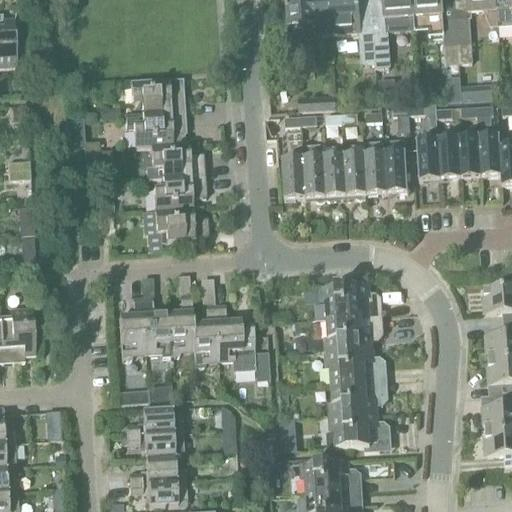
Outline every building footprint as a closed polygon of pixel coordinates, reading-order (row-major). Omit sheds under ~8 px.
[(330,40),(327,0),(286,0),(287,8),(284,8),(285,12),(287,13),(289,43),(330,40)] [(356,0),(327,0),(330,40),(359,38),(360,56),(373,55),(370,5),(357,6),(356,0)] [(384,23),(413,20),(411,0),(382,0),(383,4),(370,5),(373,55),(386,54),(384,23)] [(440,0),(411,0),(413,20),(442,18),(446,69),(459,68),(455,18),(453,0),(449,0),(440,1),(440,0)] [(467,0),(469,17),(497,15),(496,0),(467,0)] [(511,0),(496,0),(497,15),(498,33),(511,31),(511,0)] [(469,17),(455,18),(459,68),(472,67),(469,17)] [(0,19),(0,71),(15,71),(13,33),(2,34),(2,19),(0,19)] [(140,120),(183,117),(181,84),(129,88),(130,110),(139,110),(140,120)] [(480,91),(461,93),(462,106),(481,106),(480,91)] [(394,93),(378,94),(379,107),(395,106),(394,93)] [(300,117),(320,116),(336,115),(335,99),(300,101),(300,117)] [(501,120),(511,119),(511,107),(501,108),(501,120)] [(409,111),(409,120),(428,119),(428,109),(409,111)] [(22,110),(13,111),(14,127),(23,126),(22,110)] [(477,111),(477,113),(477,122),(493,120),(492,110),(477,111)] [(391,121),(409,120),(409,111),(390,112),(391,121)] [(457,123),(477,122),(477,113),(456,114),(457,123)] [(436,125),(457,123),(456,114),(435,116),(436,125)] [(171,150),(171,149),(170,140),(185,139),(183,117),(140,120),(141,130),(131,131),(133,153),(149,152),(149,151),(171,150)] [(366,128),(382,127),(381,117),(366,118),(366,128)] [(341,119),(342,129),(355,128),(355,118),(341,119)] [(324,130),(342,129),(341,119),(323,120),(324,130)] [(301,123),(301,133),(315,132),(315,122),(301,123)] [(284,134),(301,133),(301,123),(283,124),(284,134)] [(498,139),(478,140),(481,182),(500,181),(498,139)] [(478,140),(458,141),(460,183),(480,182),(478,140)] [(458,141),(437,143),(439,184),(460,183),(458,141)] [(69,143),(70,155),(83,154),(83,153),(83,143),(69,143)] [(436,143),(416,144),(419,185),(439,184),(436,143)] [(407,196),(404,146),(383,147),(387,198),(407,196)] [(383,147),(363,149),(365,199),(386,198),(383,147)] [(160,184),(204,181),(202,157),(188,158),(187,148),(171,149),(171,150),(149,151),(149,152),(150,174),(159,173),(160,184)] [(349,159),(343,160),(346,200),(365,199),(363,149),(348,149),(349,159)] [(511,149),(499,150),(501,191),(511,190),(511,149)] [(322,151),(305,152),(306,162),(303,162),(305,202),(325,201),(322,151)] [(335,151),(322,151),(325,201),(346,200),(343,160),(343,159),(336,160),(335,151)] [(96,152),(83,153),(83,154),(84,174),(98,173),(96,152)] [(112,154),(98,155),(99,170),(113,169),(112,154)] [(303,162),(281,163),(283,204),(305,202),(303,162)] [(6,184),(23,184),(22,175),(6,176),(6,184)] [(153,216),(191,214),(190,203),(205,202),(204,181),(160,184),(161,194),(152,194),(153,216)] [(191,214),(153,216),(155,238),(165,238),(165,249),(208,246),(207,223),(192,224),(191,214)] [(281,215),(271,215),(272,229),(282,229),(281,215)] [(32,224),(24,225),(25,240),(33,239),(32,224)] [(34,259),(21,260),(22,272),(35,271),(34,259)] [(192,329),(190,301),(189,281),(179,282),(181,319),(167,320),(169,349),(176,348),(177,358),(193,357),(192,329)] [(169,349),(167,320),(153,321),(151,284),(141,284),(142,304),(146,359),(162,358),(161,349),(169,349)] [(218,368),(215,312),(213,286),(203,286),(205,329),(192,329),(193,357),(193,360),(202,359),(202,369),(218,368)] [(326,325),(382,322),(381,304),(374,298),(368,299),(368,290),(324,293),(326,325)] [(511,293),(484,295),(486,320),(501,319),(502,329),(511,328),(511,293)] [(130,360),(146,359),(142,304),(132,304),(133,322),(118,323),(120,351),(129,351),(130,360)] [(215,312),(218,368),(234,367),(235,379),(269,377),(268,372),(267,361),(254,361),(252,326),(225,327),(224,312),(215,312)] [(0,324),(0,342),(2,368),(23,367),(22,352),(34,352),(32,313),(9,314),(10,324),(0,324)] [(328,357),(372,354),(371,347),(377,348),(383,339),(382,322),(326,325),(328,357)] [(288,329),(275,330),(276,344),(289,343),(288,329)] [(503,340),(487,342),(489,366),(511,364),(511,329),(502,329),(503,340)] [(330,389),(386,385),(384,368),(379,362),(372,362),(372,354),(328,357),(330,389)] [(511,364),(489,366),(491,401),(511,400),(511,364)] [(332,423),(376,420),(376,412),(382,411),(387,403),(386,385),(330,389),(332,423)] [(158,392),(148,392),(148,395),(149,408),(157,407),(159,407),(158,392)] [(278,408),(288,407),(287,392),(277,392),(278,408)] [(511,400),(491,401),(483,402),(486,437),(511,434),(511,400)] [(127,441),(182,438),(181,422),(172,423),(171,414),(142,416),(143,431),(126,432),(127,441)] [(376,420),(332,423),(334,455),(390,451),(389,434),(383,427),(377,428),(376,420)] [(0,449),(13,449),(12,433),(3,434),(2,426),(0,425),(0,449)] [(511,434),(486,437),(487,462),(504,460),(505,471),(511,470),(511,434)] [(61,435),(50,436),(50,446),(62,445),(61,435)] [(145,465),(174,463),(174,454),(183,454),(182,438),(127,441),(127,450),(127,452),(144,451),(145,465)] [(297,446),(281,447),(282,458),(298,457),(297,446)] [(0,474),(5,474),(4,466),(14,465),(13,449),(0,449),(0,474)] [(130,489),(185,486),(184,470),(174,471),(174,463),(145,465),(146,479),(129,480),(130,489)] [(307,501),(361,498),(360,479),(354,474),(348,474),(348,466),(304,468),(307,501)] [(0,498),(16,498),(15,481),(5,482),(5,474),(0,474),(0,498)] [(185,486),(130,489),(130,499),(147,498),(148,511),(164,511),(177,511),(176,503),(186,502),(185,486)] [(17,511),(16,498),(0,498),(0,511),(17,511)] [(362,511),(361,498),(307,501),(307,511),(362,511)]
